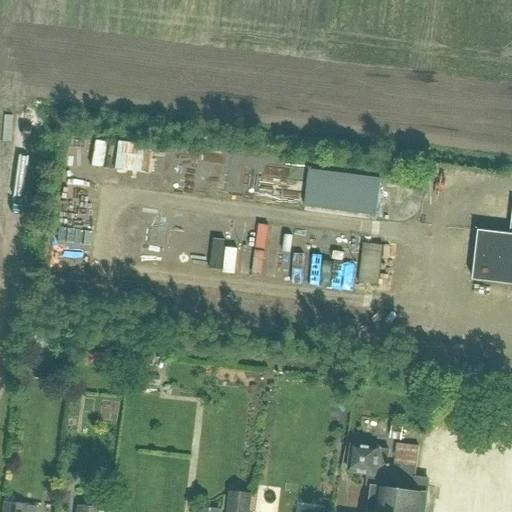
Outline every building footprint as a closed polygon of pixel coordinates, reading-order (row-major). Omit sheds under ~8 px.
[(316,165),(311,208),(383,216),(388,173),(316,165)] [(210,185),(249,192),(251,179),(212,172),(210,185)] [(511,236),(511,238),(480,234),(474,283),(511,287),(511,236)] [(364,245),(359,283),(378,285),(382,247),(364,245)] [(162,363),(164,344),(132,341),(131,360),(162,363)] [(88,361),(106,362),(107,349),(89,348),(88,361)] [(403,427),(393,425),(391,438),(401,440),(403,427)] [(419,447),(398,445),(397,456),(417,458),(419,447)] [(351,448),(348,474),(373,477),(386,479),(387,467),(389,453),(351,448)] [(395,467),(416,469),(417,458),(397,456),(395,467)] [(414,481),(416,470),(387,467),(386,479),(373,477),(369,511),(423,511),(426,495),(425,495),(426,482),(414,481)] [(230,492),(227,511),(250,511),(253,494),(230,492)] [(1,511),(22,511),(24,505),(3,503),(1,511)]
